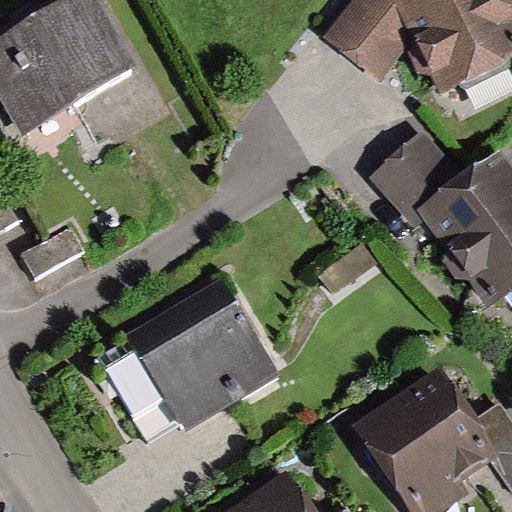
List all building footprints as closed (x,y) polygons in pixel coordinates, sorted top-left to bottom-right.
[(123,66),(84,0),(68,0),(34,21),(0,40),(0,96),(18,128),(123,66)] [(511,33),(494,0),(362,0),(331,37),(379,83),(412,47),(437,92),(511,53),(511,33)] [(511,188),(493,162),(460,186),(422,142),(376,177),(412,225),(420,218),(486,311),(511,293),(511,188)] [(36,276),(86,249),(70,219),(20,247),(36,276)] [(275,364),(224,278),(173,308),(132,333),(144,352),(108,373),(147,439),(275,364)] [(489,465),(506,491),(511,487),(511,426),(499,407),(471,425),(437,374),(356,427),(411,511),(417,511),(474,475),(489,465)] [(220,511),(316,511),(290,469),(220,511)]
